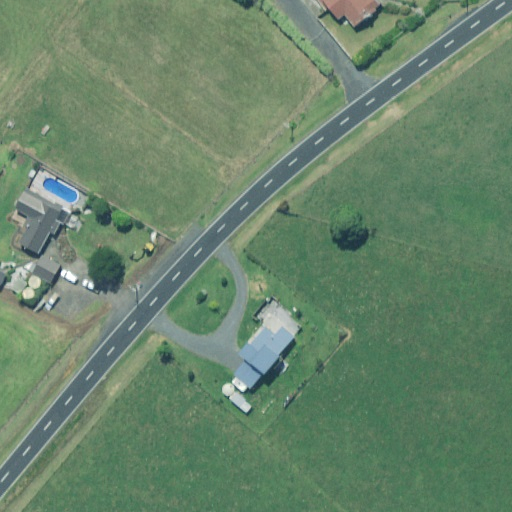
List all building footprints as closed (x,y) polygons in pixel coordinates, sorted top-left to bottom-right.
[(320,0),(329,10),(332,7),(343,21),(350,15),(360,27),(387,4),(383,0),(320,0)] [(44,255),(67,211),(29,191),(19,210),(35,218),(22,243),(44,255)] [(65,266),(47,257),(38,275),(56,284),(65,266)] [(12,276),(0,269),(0,284),(5,287),(12,276)] [(32,283),(24,278),(16,290),(23,295),(32,283)] [(48,287),(47,286),(46,285),(45,285),(43,285),(42,285),(41,285),(39,286),(38,286),(37,287),(37,288),(36,289),(36,291),(35,292),(35,293),(36,295),(36,296),(37,297),(38,298),(39,299),(40,299),(41,300),(43,300),(44,300),(45,299),(47,299),(48,298),(49,297),(49,296),(50,295),(50,294),(51,293),(51,291),(50,290),(50,289),(49,288),(48,287)] [(284,355),(299,338),(287,328),(280,335),(272,328),(247,356),(251,360),(238,374),(255,389),(269,374),(272,377),(288,359),(284,355)] [(250,399),(241,392),(235,400),(244,407),(250,399)]
